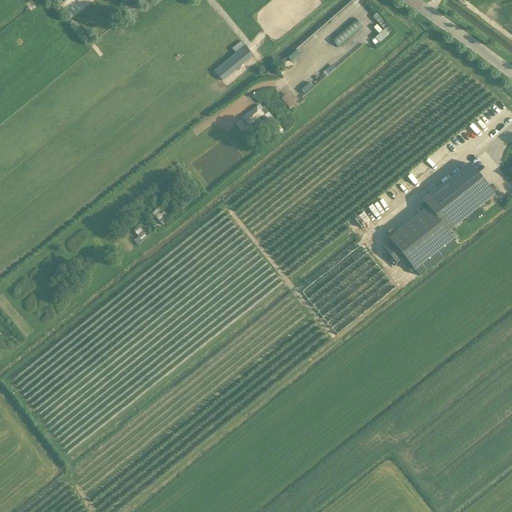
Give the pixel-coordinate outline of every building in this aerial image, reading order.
[(125,0),(120,4),(128,15),(146,0),(125,0)] [(389,36),(392,33),(376,15),(373,18),(389,36)] [(337,47),(362,26),(355,19),(331,40),(337,47)] [(235,54),(214,72),(222,81),(252,56),(245,46),(241,41),(232,49),(235,54)] [(295,104),(287,94),(281,99),(289,109),(295,104)] [(259,104),(257,106),(264,115),(261,117),(276,136),(283,131),(268,112),(264,106),(262,108),(259,104)] [(257,106),(242,118),(249,127),(261,117),(264,115),(257,106)] [(392,243),(384,249),(396,265),(404,258),(414,271),(454,240),(451,235),(448,233),(495,195),(470,164),(423,202),(428,209),(389,240),(392,243)] [(160,206),(151,214),(154,217),(163,209),(160,206)] [(154,217),(159,223),(169,215),(163,209),(154,217)] [(169,215),(159,223),(162,227),(171,218),(169,215)] [(143,234),(138,228),(134,231),(139,237),(143,234)] [(454,232),(451,235),(454,240),(456,242),(460,239),(454,232)] [(411,274),(414,271),(407,263),(404,265),(411,274)]
